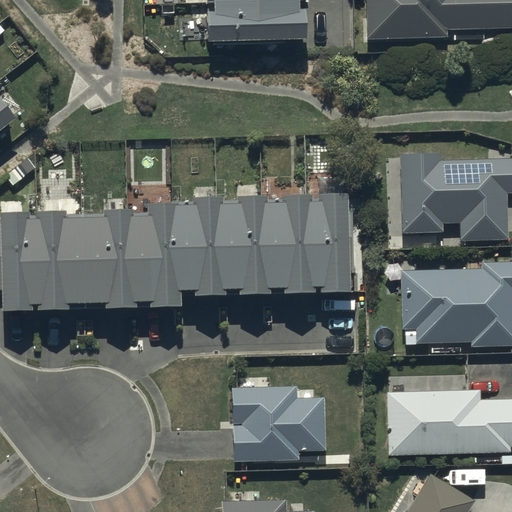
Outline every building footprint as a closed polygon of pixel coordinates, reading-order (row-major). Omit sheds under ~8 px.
[(210,0),(211,11),(205,11),(206,42),(304,39),(304,9),(297,9),(297,0),(210,0)] [(365,0),(367,44),(444,41),(443,34),(509,32),(507,0),(365,0)] [(0,129),(14,119),(0,101),(0,129)] [(439,159),(399,160),(401,240),(440,239),(440,229),(459,228),(459,247),(506,246),(504,198),(511,197),(511,163),(439,166),(439,159)] [(0,311),(30,311),(30,305),(34,305),(35,311),(67,310),(67,304),(103,303),(103,309),(134,308),(134,302),(148,302),(148,307),(179,306),(179,291),(192,290),(192,296),(224,295),(224,289),(237,289),(238,294),(269,294),(269,289),(281,288),(281,295),(315,294),(315,289),(318,289),(318,294),(350,293),(350,274),(353,274),(352,202),(347,202),(347,193),(316,193),(316,202),(311,202),(311,195),(280,195),(280,203),(265,203),(264,197),(236,197),(236,202),(221,202),(220,198),(190,199),(190,204),(146,204),(146,213),(130,213),(130,210),(101,210),(101,214),(63,214),(63,211),(32,212),(32,216),(27,216),(27,212),(0,212),(0,311)] [(481,276),(400,276),(401,334),(402,334),(402,350),(469,350),(469,352),(511,351),(511,267),(481,267),(481,276)] [(294,392),(230,394),(232,468),(295,466),(295,458),(324,457),(322,403),(294,404),(294,392)] [(385,398),(387,460),(506,457),(506,453),(511,453),(511,404),(476,406),(476,397),(385,398)] [(466,511),(470,506),(427,479),(407,511),(466,511)]
